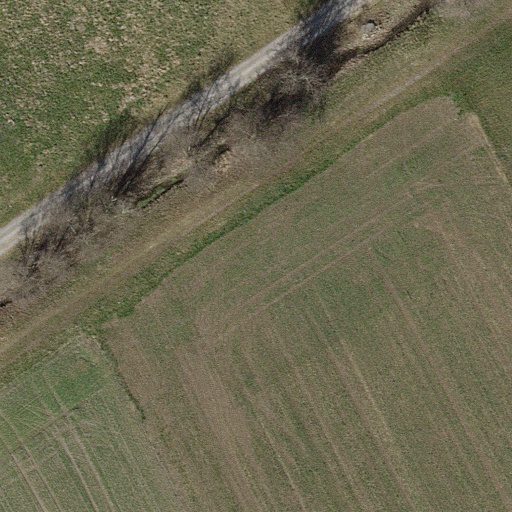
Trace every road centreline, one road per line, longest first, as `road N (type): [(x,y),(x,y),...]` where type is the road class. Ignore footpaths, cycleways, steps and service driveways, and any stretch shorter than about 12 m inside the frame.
road 1 (track): [(511,12),(0,370)]
road 2 (track): [(0,249),(357,0)]
